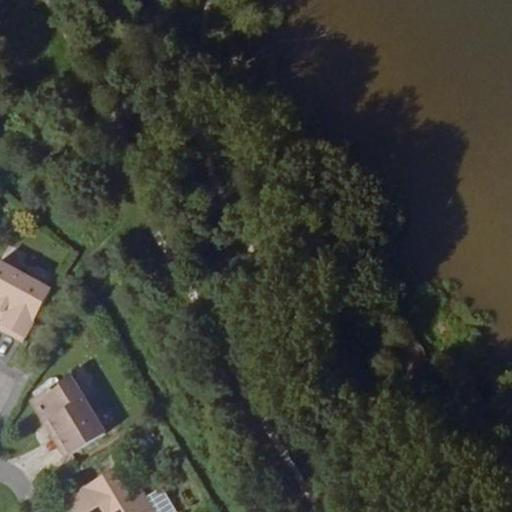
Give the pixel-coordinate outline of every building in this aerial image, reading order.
[(27,343),(55,293),(2,263),(0,267),(0,311),(10,317),(8,321),(3,330),(27,343)] [(10,317),(0,311),(0,316),(8,321),(10,317)] [(53,422),(74,456),(108,437),(74,379),(34,403),(48,425),(53,422)] [(68,459),(74,456),(53,422),(48,425),(68,459)] [(152,511),(125,468),(69,501),(75,511),(152,511)]
